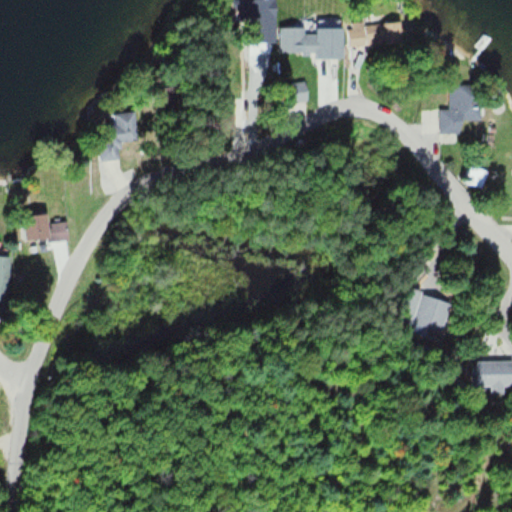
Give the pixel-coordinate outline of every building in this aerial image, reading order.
[(402,43),(401,21),(348,23),(349,45),(402,43)] [(341,26),(280,25),(280,56),(340,56),(341,26)] [(307,82),(281,82),(281,102),(307,102),(307,82)] [(439,109),(440,133),(462,133),(462,119),(481,119),(481,84),(450,84),(450,109),(439,109)] [(120,158),(119,141),(137,140),(136,111),(113,112),(113,123),(98,124),(100,159),(120,158)] [(483,188),(489,170),(472,164),(466,182),(483,188)] [(69,238),(68,220),(49,222),(48,207),(24,208),(26,240),(69,238)] [(489,343),(510,377),(511,375),(511,364),(496,339),(489,343)]
